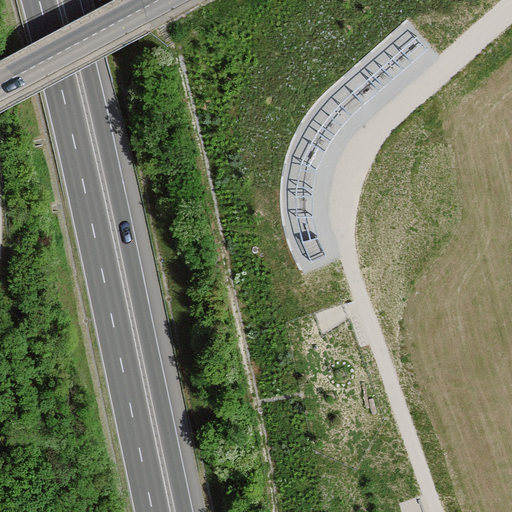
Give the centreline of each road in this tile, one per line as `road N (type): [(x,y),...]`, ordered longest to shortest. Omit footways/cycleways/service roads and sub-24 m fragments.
road 1 (motorway): [(440,511),(290,0)]
road 2 (motorway): [(183,0),(299,511)]
road 3 (motorway): [(39,0),(152,511)]
road 4 (motorway): [(186,511),(75,0)]
road 5 (tertiary): [(162,0),(0,85)]
